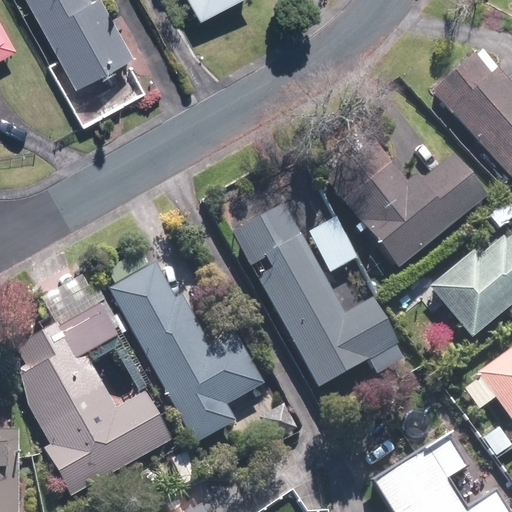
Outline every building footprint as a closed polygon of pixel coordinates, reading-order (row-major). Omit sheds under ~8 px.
[(97,0),(30,0),(78,85),(129,57),(97,0)] [(230,0),(195,0),(203,15),(230,0)] [(0,56),(18,46),(0,14),(0,56)] [(468,57),(422,98),(501,182),(511,172),(511,89),(505,96),(468,57)] [(389,156),(342,194),(399,265),(479,202),(445,160),(413,186),(389,156)] [(233,229),(319,386),(399,342),(374,296),(346,311),(285,201),(233,229)] [(357,256),(337,217),(311,231),(331,270),(357,256)] [(475,248),(432,285),(474,334),(511,302),(511,233),(498,245),(494,241),(479,253),(475,248)] [(184,292),(178,295),(157,258),(141,267),(142,268),(110,286),(196,440),(237,417),(228,402),(243,394),(266,381),(236,328),(213,341),(184,292)] [(71,491),(172,438),(147,390),(118,406),(88,349),(120,333),(102,300),(70,317),(68,313),(2,348),(52,441),(46,444),(71,491)] [(511,345),(479,370),(511,414),(511,345)] [(0,511),(20,511),(20,425),(0,424),(0,511)] [(449,431),(375,478),(397,511),(511,511),(511,508),(499,487),(468,507),(448,476),(469,462),(449,431)] [(200,511),(194,503),(181,511),(200,511)]
